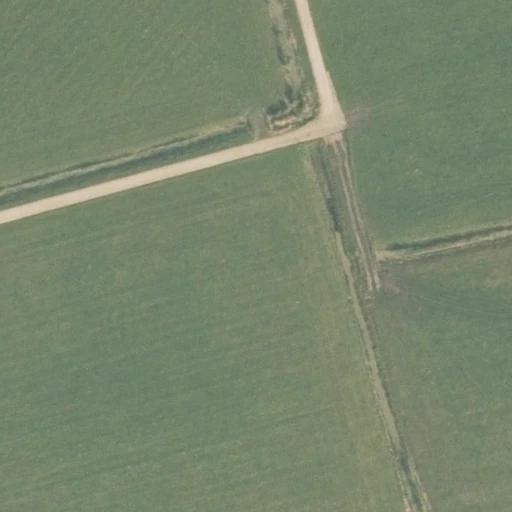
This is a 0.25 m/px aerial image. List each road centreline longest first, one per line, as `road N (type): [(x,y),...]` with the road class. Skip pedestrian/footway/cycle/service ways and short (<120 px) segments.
road 1 (track): [(0,217),(323,131),(291,0)]
road 2 (track): [(323,131),(366,296)]
